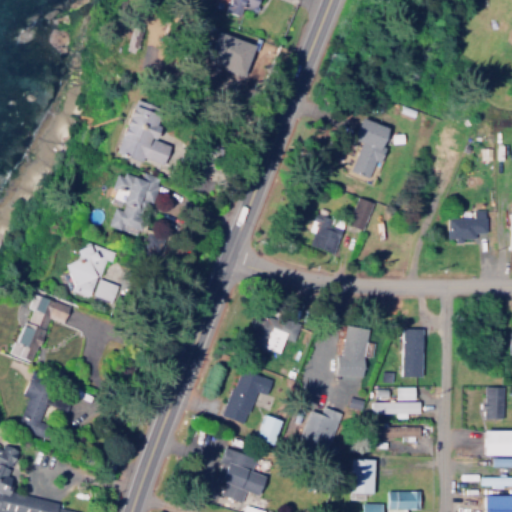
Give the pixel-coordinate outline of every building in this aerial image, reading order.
[(251,0),(250,4),(240,0),(236,10),(222,5),(223,0),(251,0)] [(244,74),(255,45),(219,32),(208,61),(244,74)] [(161,108),(135,99),(130,112),(127,111),(113,150),(160,168),(166,151),(153,147),(161,126),(155,123),(161,108)] [(357,111),(384,123),(376,143),(382,146),(370,175),(345,165),(357,137),(348,132),(357,111)] [(432,137),(456,146),(446,175),(422,167),(432,137)] [(104,226),(135,234),(152,175),(141,172),(139,178),(112,170),(108,188),(123,192),(118,209),(110,207),(104,226)] [(344,224),(359,229),(369,201),(353,196),(344,224)] [(330,252),(339,228),(326,224),(328,218),(311,212),(304,230),(310,232),(306,244),(330,252)] [(443,212),(481,212),(481,226),(471,226),(471,233),(459,232),(459,237),(453,237),(453,232),(443,232),(443,212)] [(114,284),(97,278),(103,259),(108,261),(111,251),(82,241),(75,262),(68,260),(59,288),(88,297),(89,294),(109,301),(114,284)] [(28,360),(38,332),(40,332),(45,318),(61,323),(67,306),(28,293),(23,307),(24,307),(9,354),(28,360)] [(252,313),(245,335),(251,336),(248,348),(275,356),(281,338),(290,341),(296,322),(273,315),(272,319),(252,313)] [(343,320),(364,323),(360,353),(359,371),(332,369),(333,351),(338,351),(343,320)] [(404,320),(413,323),(402,362),(394,359),(404,320)] [(237,364),(268,375),(263,388),(252,384),(239,417),(217,409),(227,382),(230,383),(237,364)] [(379,366),(389,367),(388,376),(379,376),(379,366)] [(24,397),(12,425),(40,437),(45,426),(33,422),(49,385),(25,375),(17,394),(24,397)] [(499,382),(499,413),(480,413),(480,402),(478,402),(478,397),(480,397),(481,381),(499,382)] [(409,399),(410,386),(391,386),(391,399),(409,399)] [(368,396),(415,396),(415,408),(368,408),(368,396)] [(292,446),(319,455),(332,419),(306,409),(292,446)] [(276,416),(269,437),(253,431),(260,411),(276,416)] [(369,422),(379,422),(379,418),(384,418),(384,422),(416,422),(416,431),(411,431),(411,436),(397,436),(397,431),(369,431),(369,422)] [(479,425),(511,425),(511,450),(479,450),(479,425)] [(0,440),(14,446),(7,465),(8,466),(6,472),(11,474),(6,486),(53,498),(52,501),(78,508),(76,511),(19,511),(0,507),(0,440)] [(221,442),(251,454),(246,465),(260,471),(253,490),(241,485),(237,496),(217,488),(221,477),(215,475),(221,458),(216,456),(221,442)] [(347,453),(369,455),(368,488),(345,487),(347,453)] [(510,466),(510,457),(488,457),(488,465),(510,466)] [(476,471),(495,472),(495,469),(502,469),(502,472),(511,472),(511,480),(499,480),(499,482),(488,482),(488,480),(475,480),(476,471)] [(383,511),(383,486),(398,486),(398,482),(405,482),(405,486),(416,486),(416,504),(403,504),(403,511),(383,511)] [(479,511),(480,490),(511,490),(511,511),(479,511)] [(357,498),(377,498),(377,511),(350,511),(351,502),(357,502),(357,498)]
